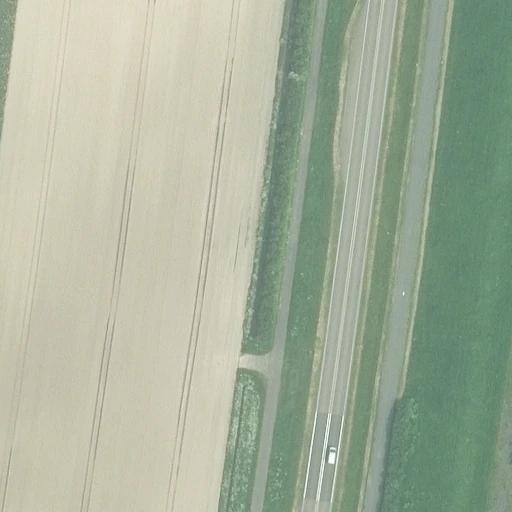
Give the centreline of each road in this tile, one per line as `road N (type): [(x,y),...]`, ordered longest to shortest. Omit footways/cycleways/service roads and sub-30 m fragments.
road 1 (unclassified): [(370,511),(438,0)]
road 2 (unclassified): [(255,511),(322,0)]
road 3 (primary): [(315,511),(381,0)]
